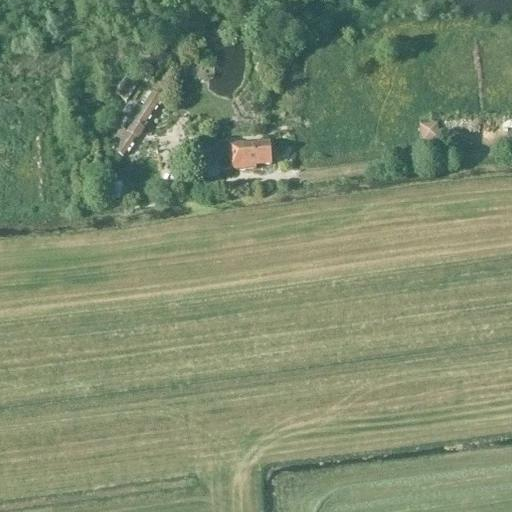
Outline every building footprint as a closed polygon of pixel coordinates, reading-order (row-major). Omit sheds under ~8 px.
[(135,84),(125,78),(113,96),(124,103),(135,84)] [(125,118),(108,147),(116,152),(114,155),(123,161),(135,143),(137,143),(145,131),(144,130),(162,104),(146,94),(138,107),(142,109),(141,110),(133,106),(132,107),(127,105),(121,116),(125,118)] [(438,126),(421,126),(420,142),(438,143),(438,126)] [(243,145),(228,146),(231,171),(271,168),(269,147),(243,149),(243,145)] [(215,168),(195,169),(196,181),(216,179),(215,168)]
